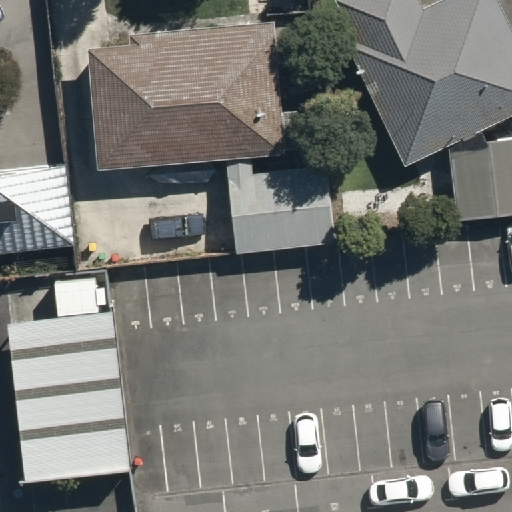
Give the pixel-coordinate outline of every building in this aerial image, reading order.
[(511,124),(511,28),(499,0),(459,0),(424,16),(416,0),(346,0),(335,5),(356,50),(351,52),(406,173),(511,124)] [(279,34),(129,43),(130,54),(91,57),(100,179),(232,169),(239,265),(336,258),(330,171),(254,177),(253,166),(290,164),(289,145),(300,144),(298,112),(285,113),(279,34)] [(490,152),(450,156),(457,228),(511,222),(511,145),(490,148),(490,152)] [(0,260),(76,251),(66,162),(0,169),(0,260)] [(4,318),(27,488),(129,474),(106,304),(4,318)]
